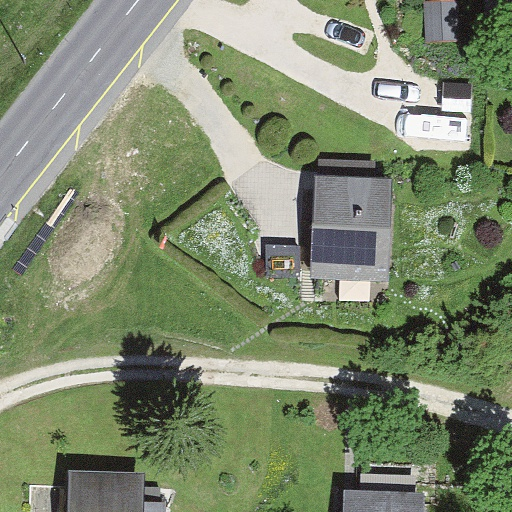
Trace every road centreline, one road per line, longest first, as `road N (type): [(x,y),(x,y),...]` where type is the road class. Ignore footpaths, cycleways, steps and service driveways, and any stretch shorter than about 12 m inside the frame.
road 1 (residential): [(511,424),(417,396),(135,368),(57,378),(0,403)]
road 2 (secondary): [(0,182),(143,0)]
